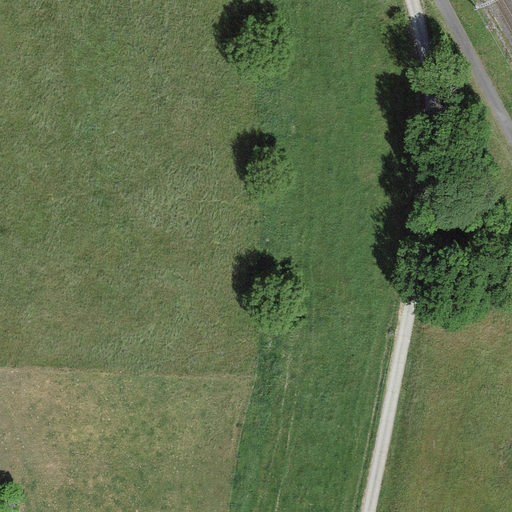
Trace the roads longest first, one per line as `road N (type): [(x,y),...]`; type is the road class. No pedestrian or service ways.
road 1 (unclassified): [(411,0),(429,116),(429,186),(369,511)]
road 2 (unclassified): [(511,134),(441,0)]
